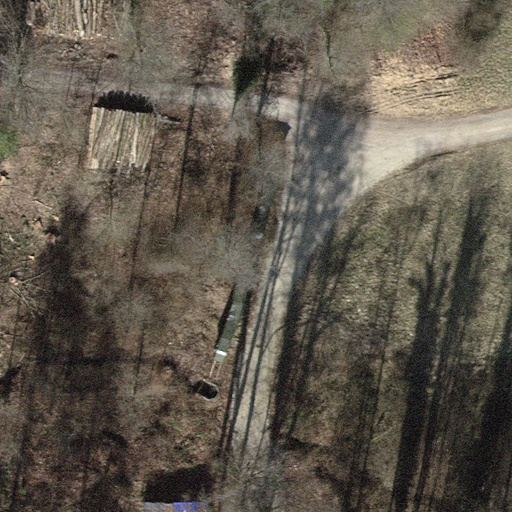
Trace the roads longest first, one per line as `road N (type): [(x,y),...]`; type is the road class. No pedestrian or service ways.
road 1 (track): [(0,51),(120,64),(282,106),(352,141),(511,123)]
road 2 (track): [(281,511),(248,387),(352,141)]
